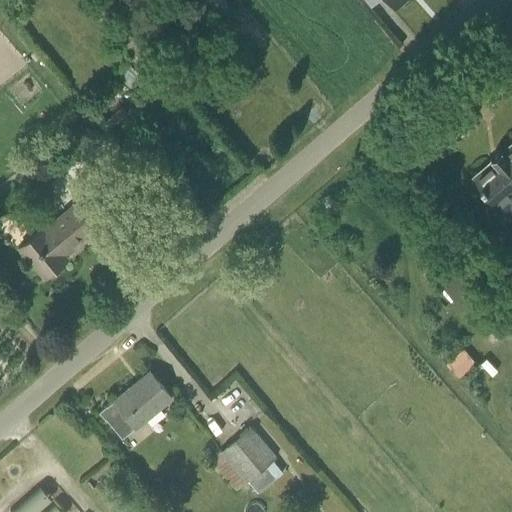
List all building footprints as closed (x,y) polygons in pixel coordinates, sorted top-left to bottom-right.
[(112,49),(66,0),(53,0),(31,22),(83,77),(112,49)] [(511,197),(511,147),(497,161),(494,158),(474,176),(501,207),(511,197)] [(98,186),(86,196),(98,211),(110,202),(98,186)] [(65,254),(99,225),(79,200),(45,229),(43,227),(19,247),(44,276),(67,257),(65,254)] [(511,295),(509,292),(500,299),(510,311),(511,309),(511,295)] [(458,376),(476,362),(465,347),(446,361),(458,376)] [(100,411),(123,437),(137,425),(137,426),(172,397),(150,370),(100,411)] [(258,493),(271,482),(283,473),(273,460),(276,458),(250,427),(221,451),(209,460),(236,491),(247,483),(248,482),(258,493)] [(63,511),(39,486),(11,511),(63,511)] [(312,505),(302,493),(296,499),(306,510),(312,505)]
